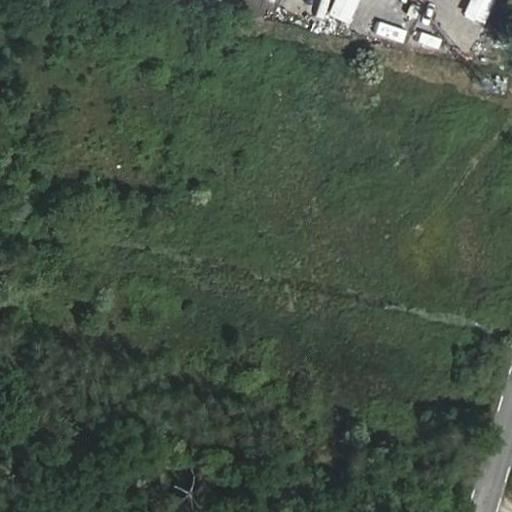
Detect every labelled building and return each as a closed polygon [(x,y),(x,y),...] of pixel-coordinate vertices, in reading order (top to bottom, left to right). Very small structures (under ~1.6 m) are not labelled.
[(314,13),(320,0),(287,0),(288,1),(314,13)] [(336,0),(332,9),(350,17),(358,0),(336,0)] [(472,0),(466,16),(484,24),(494,0),(472,0)] [(406,2),(400,25),(411,29),(418,5),(406,2)] [(367,15),(362,27),(382,36),(387,24),(367,15)] [(418,40),(439,44),(442,32),(420,28),(418,40)]
